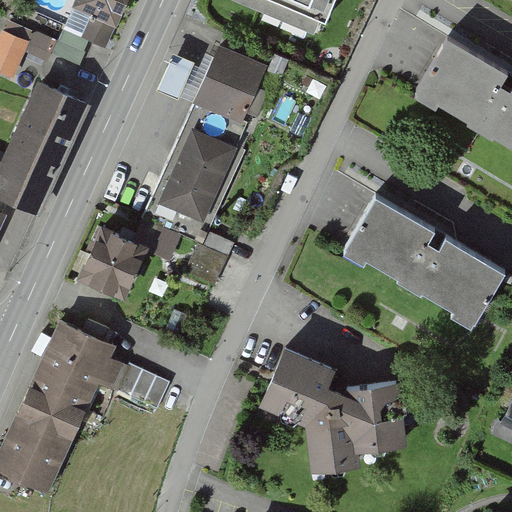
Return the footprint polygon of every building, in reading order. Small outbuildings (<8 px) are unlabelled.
[(126,0),(74,0),(74,3),(92,10),(81,34),(107,45),(126,0)] [(291,0),(326,15),(332,0),(291,0)] [(9,30),(0,52),(0,69),(23,79),(36,51),(55,59),(58,52),(88,65),(97,45),(69,33),(65,42),(42,32),(37,42),(9,30)] [(511,70),(448,32),(418,80),(511,137),(511,70)] [(266,65),(220,44),(194,98),(240,119),(266,65)] [(195,59),(174,50),(158,87),(178,96),(195,59)] [(91,101),(40,78),(1,163),(0,162),(0,190),(41,209),(91,101)] [(194,123),(159,198),(203,218),(238,144),(194,123)] [(504,266),(378,192),(347,242),(474,317),(504,266)] [(144,219),(136,236),(148,242),(146,247),(169,257),(171,252),(179,234),(144,219)] [(136,236),(103,221),(80,272),(125,292),(146,247),(148,242),(136,236)] [(211,230),(204,244),(227,254),(231,247),(234,240),(211,230)] [(204,244),(199,241),(186,269),(215,283),(222,267),(227,254),(204,244)] [(187,316),(175,311),(167,328),(179,334),(187,316)] [(60,315),(0,445),(0,467),(50,490),(101,380),(114,386),(124,364),(109,357),(116,341),(60,315)] [(364,378),(287,344),(263,401),(308,419),(315,463),(369,457),(367,443),(403,439),(397,376),(364,378)] [(170,381),(130,363),(118,388),(158,407),(170,381)] [(511,398),(502,418),(511,422),(511,398)]
